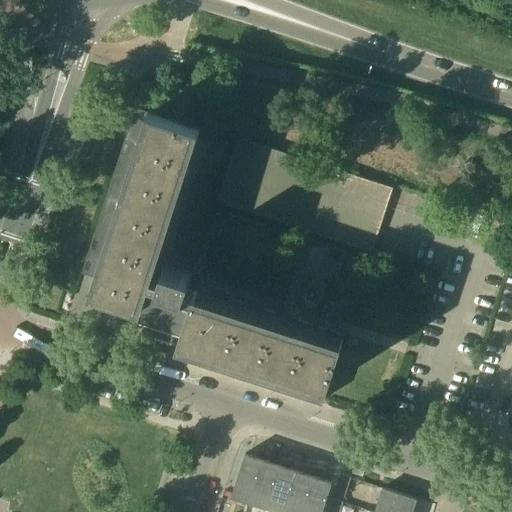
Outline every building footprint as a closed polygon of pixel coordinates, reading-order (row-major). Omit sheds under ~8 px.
[(298,320),(249,304),(201,289),(190,285),(190,283),(189,283),(193,272),(165,264),(161,276),(153,273),(158,257),(169,224),(180,191),(190,158),(196,141),(201,125),(137,104),(136,106),(138,107),(133,123),(142,125),(137,140),(127,137),(126,139),(128,139),(123,155),(131,158),(126,173),(117,170),(116,171),(116,172),(117,172),(112,188),(121,191),(116,206),(106,203),(106,204),(105,204),(107,205),(102,221),(110,224),(105,239),(95,235),(95,237),(96,238),(86,269),(84,268),(84,270),(96,274),(91,290),(142,306),(138,320),(145,322),(142,331),(172,340),(174,332),(181,334),(180,338),(181,339),(181,338),(184,339),(196,343),(192,356),(193,357),(194,355),(210,360),(213,351),(228,356),(225,366),(226,367),(227,365),(229,366),(243,371),(245,362),(260,367),(257,377),(259,378),(259,376),(275,381),(278,373),(279,374),(293,378),(290,388),(292,388),(292,387),(308,392),(311,384),(326,389),(322,399),(324,399),(345,336),(345,335),(298,320)] [(373,249),(387,206),(393,187),(239,137),(219,199),(373,249)] [(233,495),(250,501),(263,458),(246,453),(232,495),(233,496),(233,495)] [(250,501),(267,506),(280,464),(263,458),(250,501)] [(267,506),(284,511),(298,470),(280,464),(267,506)] [(284,511),(302,511),(315,475),(298,470),(284,511)] [(352,477),(347,475),(341,473),(335,493),(345,496),(352,477)] [(322,511),(332,481),(315,475),(302,511),(322,511)] [(375,511),(376,511),(413,511),(418,498),(383,487),(375,511)] [(328,511),(339,511),(343,501),(333,498),(328,511)]
